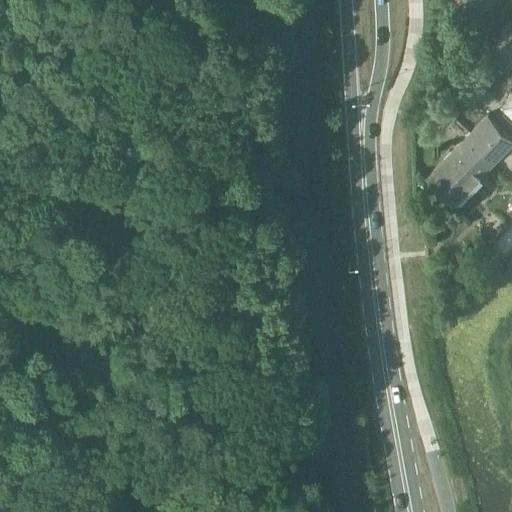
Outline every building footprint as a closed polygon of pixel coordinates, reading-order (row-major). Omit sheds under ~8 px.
[(465,0),(480,14),(494,0),(465,0)] [(450,95),(441,104),(450,113),(453,116),(462,106),(450,95)] [(434,112),(443,120),(450,113),(441,104),(434,112)] [(511,136),(488,113),(456,146),(483,172),(511,143),(511,136)] [(483,172),(456,146),(426,177),(451,204),(483,172)]
